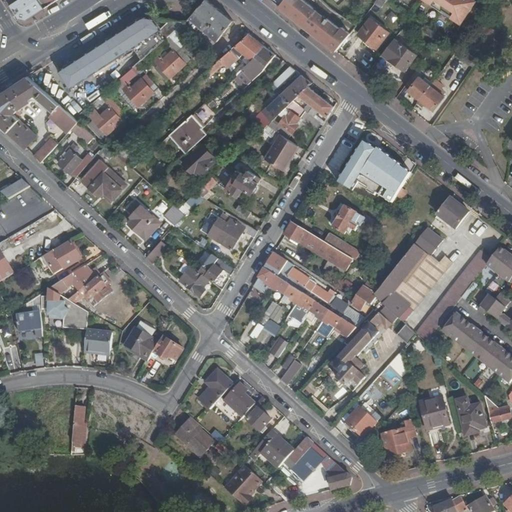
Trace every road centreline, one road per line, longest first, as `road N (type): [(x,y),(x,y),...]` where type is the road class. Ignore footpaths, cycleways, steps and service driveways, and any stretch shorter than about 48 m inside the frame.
road 1 (residential): [(212,335),(0,142)]
road 2 (residential): [(212,335),(359,95)]
road 3 (residential): [(212,335),(388,495)]
road 4 (secondary): [(511,214),(359,95)]
road 5 (residential): [(0,390),(82,378),(123,385),(169,409)]
road 6 (secondary): [(359,95),(241,0)]
road 7 (secondary): [(388,495),(511,463)]
